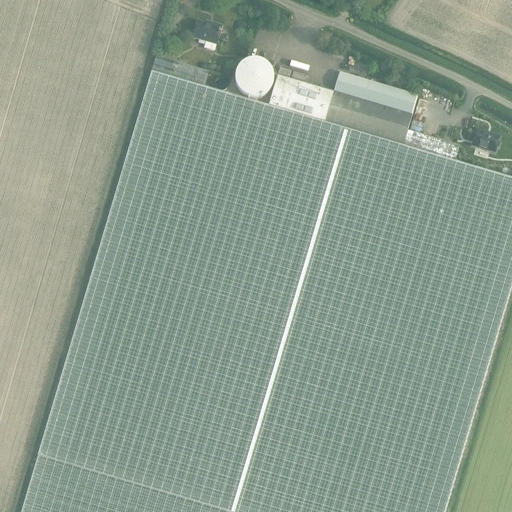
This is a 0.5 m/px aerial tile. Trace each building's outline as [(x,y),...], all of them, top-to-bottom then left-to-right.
[(206,49),(212,51),(215,49),(221,27),(211,24),(210,25),(196,21),(192,38),(205,42),(204,46),(206,49)] [(156,57),(92,272),(73,336),(38,457),(223,511),(444,511),(511,283),(511,179),(403,147),(268,107),(255,103),(204,88),(209,73),(156,57)] [(291,72),(280,69),(278,74),(289,78),(291,72)] [(308,77),(293,73),(291,78),(306,83),(308,77)] [(268,107),(403,147),(407,132),(418,97),(339,74),(332,96),(321,93),(322,90),(277,76),(268,107)] [(412,121),(405,145),(443,156),(450,132),(412,121)] [(489,135),(476,132),(472,147),(494,153),(499,137),(489,134),(489,135)] [(21,511),(223,511),(38,457),(21,511)]
